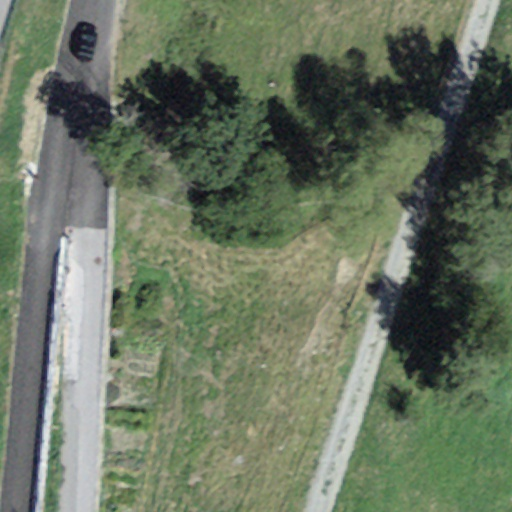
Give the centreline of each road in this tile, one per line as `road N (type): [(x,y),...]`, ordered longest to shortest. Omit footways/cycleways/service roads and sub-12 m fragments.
road 1 (track): [(491,0),(325,511)]
road 2 (unclassified): [(65,123),(86,160),(91,213),(77,511)]
road 3 (unclassified): [(65,123),(41,262),(15,511)]
road 4 (unclassified): [(94,0),(65,123)]
